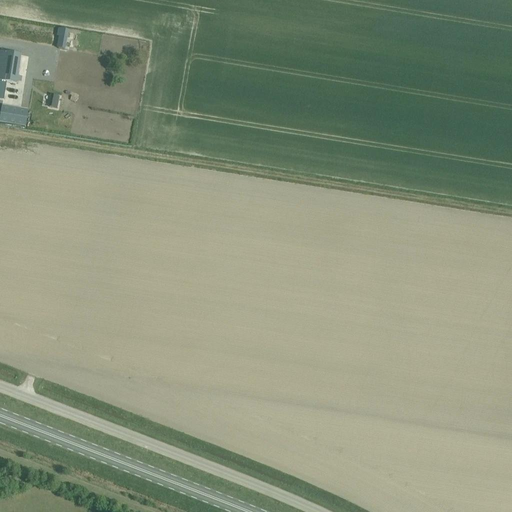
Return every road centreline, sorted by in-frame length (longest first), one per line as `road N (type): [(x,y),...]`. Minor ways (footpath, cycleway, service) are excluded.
road 1 (track): [(0,132),(511,216)]
road 2 (unclassified): [(0,386),(318,511)]
road 3 (primary): [(0,415),(244,511)]
